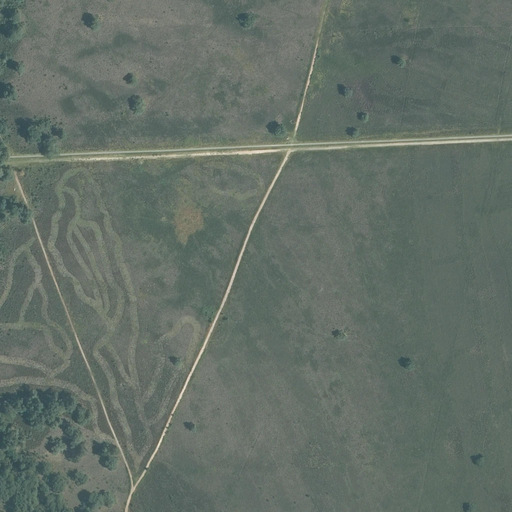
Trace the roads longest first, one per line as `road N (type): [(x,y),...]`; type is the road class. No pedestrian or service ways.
road 1 (track): [(131,491),(289,152)]
road 2 (track): [(11,162),(131,491)]
road 3 (track): [(11,162),(289,152)]
road 4 (track): [(289,152),(511,141)]
